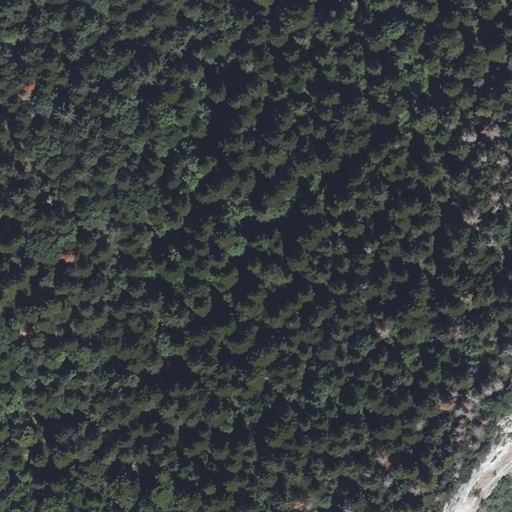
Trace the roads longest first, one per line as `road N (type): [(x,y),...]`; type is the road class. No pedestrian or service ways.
road 1 (track): [(0,413),(178,272),(275,219),(342,169),(511,0)]
road 2 (track): [(41,203),(201,242),(242,234)]
